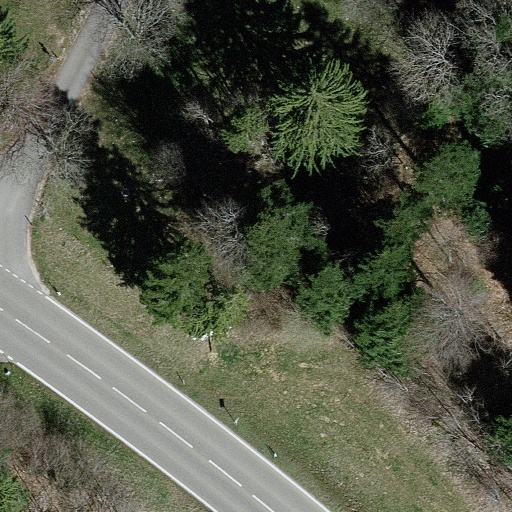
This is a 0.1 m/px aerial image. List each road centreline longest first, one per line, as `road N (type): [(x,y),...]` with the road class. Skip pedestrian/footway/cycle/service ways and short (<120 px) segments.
road 1 (primary): [(0,309),(177,432),(270,511)]
road 2 (unclassified): [(127,0),(0,191)]
